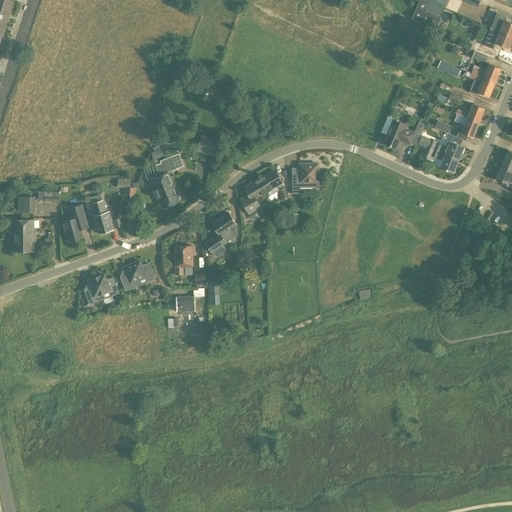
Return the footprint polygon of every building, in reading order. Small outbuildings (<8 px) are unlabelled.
[(15,2),(9,0),(0,0),(0,8),(11,12),(15,2)] [(447,0),(420,0),(412,18),(435,28),(447,0)] [(0,20),(8,23),(11,12),(0,8),(0,20)] [(497,13),(490,27),(511,36),(511,23),(505,20),(506,17),(497,13)] [(509,48),(511,40),(511,36),(490,27),(486,39),(484,44),(483,45),(493,49),(495,42),(509,48)] [(475,51),(472,58),(485,63),(488,56),(475,51)] [(448,72),(451,65),(441,61),(438,67),(448,72)] [(473,69),(472,73),(495,83),(501,68),(489,63),(485,74),(473,69)] [(489,97),(495,83),(472,73),(467,71),(465,75),(470,78),(481,82),(477,92),(489,97)] [(442,83),(440,88),(449,92),(451,87),(442,83)] [(451,93),(449,98),(461,103),(463,98),(451,93)] [(444,104),(447,97),(439,94),(436,101),(444,104)] [(457,110),(456,114),(457,115),(467,118),(479,123),(485,108),(473,104),(469,114),(457,110)] [(479,123),(467,118),(457,115),(455,121),(462,124),(458,132),(473,138),(479,123)] [(385,124),(382,132),(387,135),(384,143),(397,149),(401,140),(411,144),(415,146),(417,143),(418,143),(426,125),(419,121),(414,132),(405,129),(407,125),(394,119),(388,117),(385,124)] [(448,133),(451,126),(438,120),(435,127),(448,133)] [(422,135),(419,143),(424,145),(458,160),(463,147),(451,142),(448,149),(436,144),(437,142),(422,135)] [(214,155),(217,143),(207,141),(204,153),(214,155)] [(453,173),(458,160),(424,145),(422,148),(425,149),(422,156),(436,162),(435,165),(440,167),(453,173)] [(153,159),(165,155),(163,148),(160,149),(159,146),(152,148),(154,152),(151,153),(153,159)] [(511,152),(507,150),(501,165),(511,169),(511,152)] [(155,165),(155,166),(171,205),(179,202),(172,185),(173,184),(168,172),(182,166),(177,154),(162,160),(163,162),(155,165)] [(319,163),(300,164),(300,168),(292,168),(293,194),(301,194),(301,188),(319,188),(319,163)] [(511,169),(501,165),(495,179),(507,184),(506,186),(511,188),(511,169)] [(163,209),(171,205),(155,166),(147,169),(151,179),(150,179),(155,191),(155,190),(163,209)] [(274,170),(259,179),(267,192),(276,187),(278,190),(284,186),(274,170)] [(129,186),(129,179),(118,178),(117,186),(129,186)] [(244,188),(248,194),(240,199),(249,214),(262,207),(257,198),(267,192),(259,179),(244,188)] [(283,200),(289,197),(286,189),(279,191),(283,200)] [(39,192),(38,200),(59,201),(59,193),(39,192)] [(108,233),(107,230),(112,229),(110,221),(111,220),(109,212),(106,212),(101,195),(91,198),(96,215),(93,216),(95,225),(97,225),(99,233),(101,232),(102,234),(108,233)] [(19,213),(35,213),(35,197),(19,197),(19,213)] [(86,216),(93,214),(90,202),(83,204),(86,216)] [(82,206),(71,208),(73,219),(63,221),(68,241),(82,238),(80,230),(87,228),(82,206)] [(225,243),(236,236),(235,224),(236,224),(228,212),(211,223),(219,235),(220,235),(225,243)] [(290,225),(299,225),(298,214),(290,214),(290,225)] [(132,225),(130,215),(122,217),(125,227),(132,225)] [(120,219),(113,221),(115,228),(122,226),(120,219)] [(13,251),(33,251),(33,220),(13,220),(13,251)] [(217,236),(206,244),(212,252),(223,245),(217,236)] [(192,246),(174,247),(175,275),(182,275),(182,268),(185,268),(185,266),(192,266),(192,246)] [(146,277),(148,282),(155,279),(149,264),(142,267),(140,261),(124,268),(127,275),(120,278),(126,292),(140,286),(138,281),(146,277)] [(206,285),(206,274),(195,274),(196,285),(206,285)] [(89,280),(89,282),(85,290),(89,304),(119,294),(114,278),(107,280),(105,275),(89,280)] [(220,295),(219,281),(215,281),(212,281),(211,276),(208,276),(208,295),(220,295)] [(369,288),(358,291),(360,299),(371,297),(369,288)] [(159,289),(153,291),(155,297),(161,294),(159,289)] [(177,312),(195,311),(195,297),(204,296),(204,289),(193,290),(194,297),(176,297),(177,312)]
